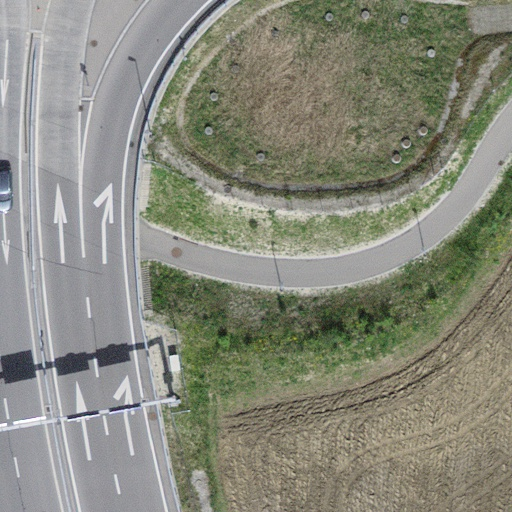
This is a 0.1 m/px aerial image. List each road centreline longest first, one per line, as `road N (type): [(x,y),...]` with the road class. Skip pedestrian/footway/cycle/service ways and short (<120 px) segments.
road 1 (motorway): [(65,270),(115,88),(138,43),(176,0)]
road 2 (motorway): [(65,270),(56,100),(72,0)]
road 3 (motorway): [(108,511),(65,270)]
road 4 (motorway): [(7,0),(0,190)]
road 5 (motorway): [(0,379),(24,511)]
